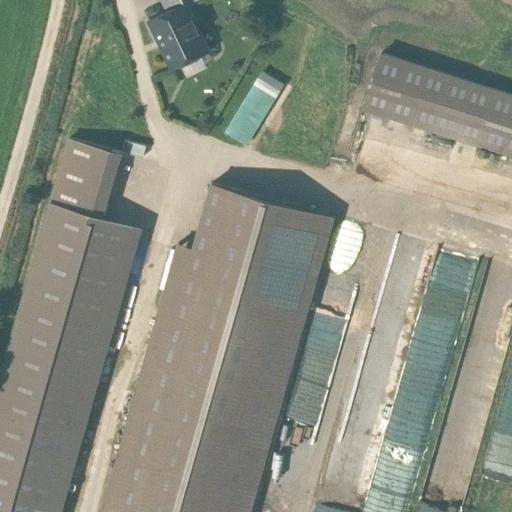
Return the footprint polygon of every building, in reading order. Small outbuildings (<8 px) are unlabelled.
[(182,0),(145,0),(172,71),(204,59),(182,0)] [(511,95),(380,54),(362,112),(511,159),(511,95)] [(248,143),(285,81),(263,68),(226,130),(248,143)] [(224,129),(254,79),(245,73),(214,123),(224,129)] [(71,137),(53,200),(103,215),(121,151),(71,137)] [(251,511),(335,219),(210,183),(191,249),(176,245),(101,511),(251,511)] [(60,511),(142,226),(103,215),(53,200),(0,386),(0,511),(3,511),(60,511)] [(333,347),(331,346),(337,326),(317,320),(303,367),(324,374),(333,347)] [(296,505),(302,483),(277,477),(272,493),(283,496),(282,501),(296,505)] [(459,511),(465,484),(456,482),(453,495),(424,489),(418,511),(459,511)]
